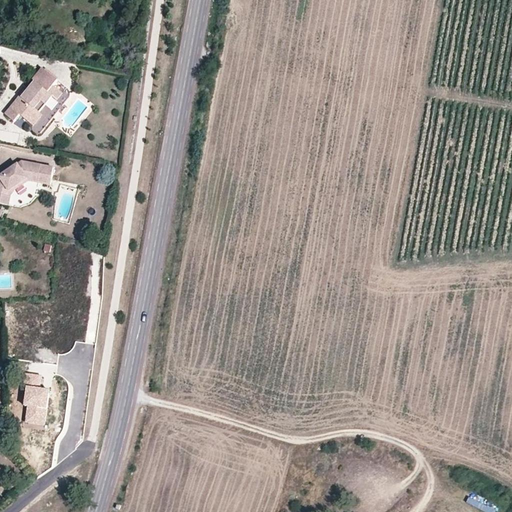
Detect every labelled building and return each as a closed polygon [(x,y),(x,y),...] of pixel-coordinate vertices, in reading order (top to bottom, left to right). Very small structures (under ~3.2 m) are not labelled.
[(31,89),(23,98),(18,104),(16,102),(5,113),(13,121),(19,114),(31,125),(40,116),(38,113),(48,102),(45,99),(51,93),(55,89),(41,76),(30,88),(31,89)] [(58,100),(51,93),(45,99),(48,102),(53,106),(58,100)] [(37,183),(40,166),(22,162),(0,176),(0,203),(10,205),(12,196),(8,194),(30,177),(30,182),(37,183)] [(55,168),(40,166),(37,183),(51,185),(55,168)] [(12,195),(30,182),(30,177),(8,194),(12,196),(12,195)]
